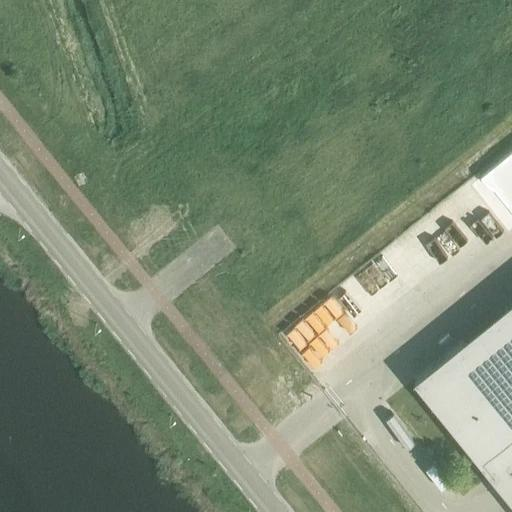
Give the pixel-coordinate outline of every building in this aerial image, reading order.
[(487,192),(507,186),(501,168),(482,175),(487,192)] [(464,193),(460,196),(460,195),(433,214),(459,249),(485,229),(472,212),(476,209),(464,193)] [(366,297),(384,282),(369,264),(334,293),(367,332),(384,318),(366,297)] [(401,298),(410,291),(395,271),(386,278),(401,298)] [(511,458),(511,402),(462,340),(415,377),(493,474),(511,458)]
